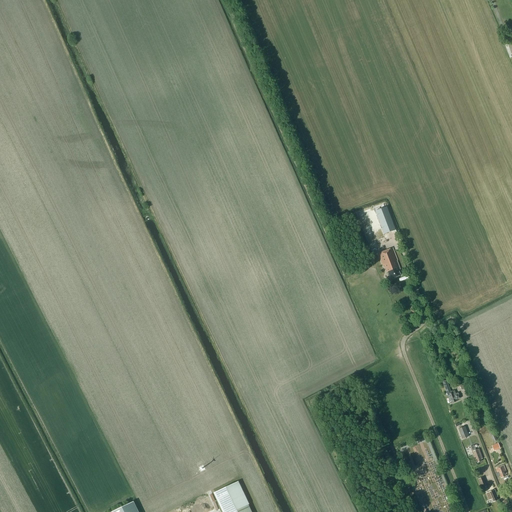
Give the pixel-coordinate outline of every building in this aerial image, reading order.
[(398,231),(388,208),(377,212),(387,235),(398,231)] [(393,248),(379,254),(383,266),(385,265),(387,272),(388,272),(391,279),(401,276),(399,271),(401,270),(397,261),(398,260),(393,248)] [(447,380),(442,382),(448,398),(450,402),(452,401),(452,403),(456,401),(456,400),(460,398),(459,393),(456,394),(455,390),(451,392),(450,387),(447,380)] [(470,383),(461,386),(462,390),(465,389),(466,393),(473,390),(470,383)] [(459,429),(462,439),(469,436),(465,426),(459,429)] [(489,432),(494,442),(498,440),(494,431),(489,432)] [(483,459),(479,449),(476,450),(474,445),(470,447),(472,452),(476,462),(477,461),(478,463),(482,462),(481,460),(483,459)] [(497,477),(498,477),(500,476),(501,478),(506,476),(505,475),(507,474),(503,466),(496,469),(498,473),(496,474),(497,477)] [(482,488),(487,486),(484,477),(479,479),(482,488)] [(215,492),(224,511),(252,511),(238,482),(215,492)] [(498,497),(495,490),(486,493),(489,500),(492,499),(493,502),(497,500),(496,497),(498,497)] [(139,511),(134,501),(111,511),(139,511)]
